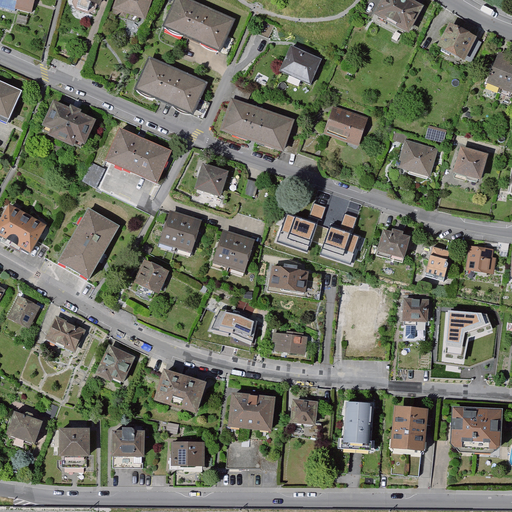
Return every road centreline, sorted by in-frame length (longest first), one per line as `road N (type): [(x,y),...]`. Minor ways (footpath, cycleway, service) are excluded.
road 1 (residential): [(511,232),(329,186),(0,52)]
road 2 (residential): [(0,259),(168,350),(220,364),(511,394)]
road 3 (residential): [(511,502),(51,501),(0,490)]
